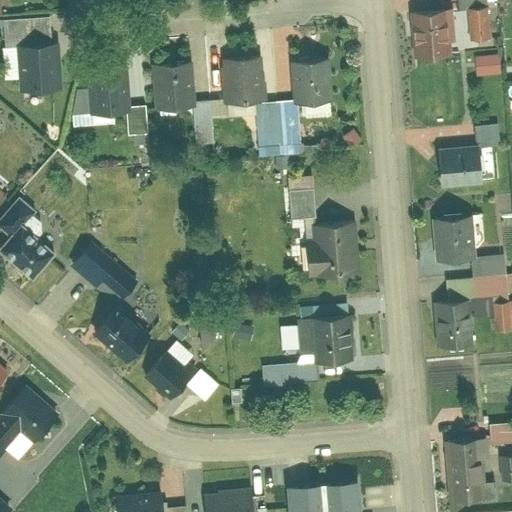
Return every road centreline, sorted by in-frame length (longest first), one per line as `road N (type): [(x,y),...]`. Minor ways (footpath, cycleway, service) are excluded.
road 1 (residential): [(0,298),(152,432),(203,451),(406,435)]
road 2 (residential): [(371,1),(406,435)]
road 3 (residential): [(99,0),(100,27),(371,1)]
